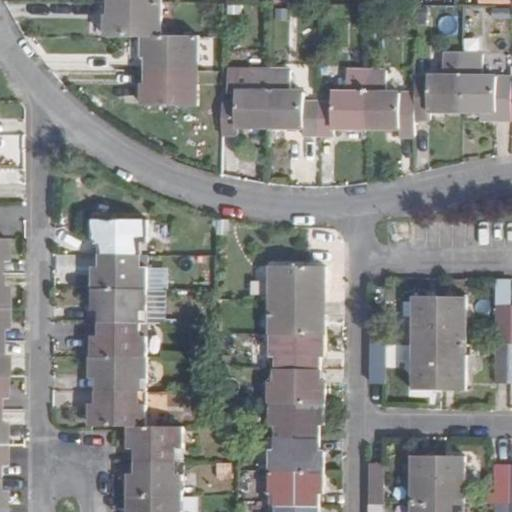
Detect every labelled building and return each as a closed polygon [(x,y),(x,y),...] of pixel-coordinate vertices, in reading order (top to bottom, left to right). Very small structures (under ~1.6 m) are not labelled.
[(163,36),(163,2),(115,1),(115,14),(108,14),(108,38),(145,38),(154,38),(154,36),(163,36)] [(145,59),(153,59),(153,71),(187,70),(187,60),(198,60),(199,36),(163,36),(154,36),(154,38),(145,38),(145,59)] [(240,127),(273,127),(273,71),(274,51),(228,51),(228,70),(238,70),(238,102),(224,102),(224,135),(239,136),(240,127)] [(432,112),(464,112),(465,54),(445,54),(445,77),(418,77),(417,93),(417,118),(432,118),(432,112)] [(482,120),(511,119),(511,77),(484,77),(484,55),(465,54),(464,112),(482,112),(482,120)] [(187,83),(187,70),(153,71),(153,82),(145,83),(145,106),(199,106),(199,83),(187,83)] [(293,71),(273,71),(273,127),(304,128),(304,136),(320,136),(320,103),(316,103),(316,93),(293,92),(293,71)] [(334,93),(334,103),(320,103),(320,136),(335,136),(336,128),(368,128),(369,72),(348,72),(348,93),(334,93)] [(389,72),(369,72),(368,128),(400,128),(401,136),(417,136),(417,118),(417,93),(389,93),(389,72)] [(102,243),(102,253),(144,253),(143,243),(149,243),(149,221),(95,221),(94,243),(102,243)] [(149,269),(143,268),(144,253),(102,253),(101,268),(95,268),(94,289),(149,289),(149,269)] [(171,288),(171,267),(156,267),(155,287),(171,288)] [(273,289),(279,290),(278,303),(323,303),(323,290),(329,290),(329,268),(274,267),(273,289)] [(101,312),(101,323),(143,324),(149,324),(149,289),(94,289),(95,311),(101,312)] [(416,345),(442,345),(442,297),(417,298),(416,345)] [(468,345),(468,297),(442,297),(442,345),(468,345)] [(273,314),(273,337),(328,337),(328,314),(323,314),(323,303),(278,303),(279,314),(273,314)] [(386,344),(386,305),(378,305),(371,305),(370,344),(386,344)] [(496,345),(511,345),(511,305),(497,306),(496,345)] [(149,337),(143,337),(143,324),(101,323),(101,337),(94,337),(94,357),(149,357),(149,337)] [(323,359),(328,359),(328,337),(273,337),(272,358),(278,358),(278,371),(323,371),(323,359)] [(370,385),(385,384),(386,344),(370,344),(370,385)] [(416,392),(441,392),(442,345),(416,345),(416,392)] [(441,392),(467,392),(468,345),(442,345),(441,392)] [(511,345),(496,345),(496,385),(511,386),(511,382),(511,345)] [(149,390),(149,357),(94,357),(94,379),(101,379),(101,390),(149,390)] [(273,381),(272,406),(327,407),(328,382),(323,382),(323,371),(278,371),(278,382),(273,381)] [(94,403),(94,427),(130,427),(149,428),(149,390),(101,390),(101,403),(94,403)] [(322,427),(327,428),(327,407),(272,406),(272,426),(278,427),(277,439),(322,439),(322,427)] [(185,463),(186,429),(149,428),(130,427),(130,451),(138,450),(138,462),(185,463)] [(322,452),(322,439),(277,439),(277,450),(272,450),(272,472),(327,472),(327,452),(322,452)] [(415,504),(440,504),(441,457),(415,456),(415,504)] [(466,504),(467,457),(441,457),(440,504),(466,504)] [(130,475),(129,496),(186,497),(185,463),(138,462),(138,474),(130,475)] [(386,504),(386,464),(384,463),(370,464),(370,504),(386,504)] [(495,504),(511,505),(511,465),(496,465),(495,504)] [(241,470),(240,494),(264,495),(265,471),(241,470)] [(272,495),(278,495),(277,507),(321,507),(322,496),(327,496),(327,472),(272,472),(272,495)] [(185,511),(186,497),(129,496),(129,511),(185,511)]
